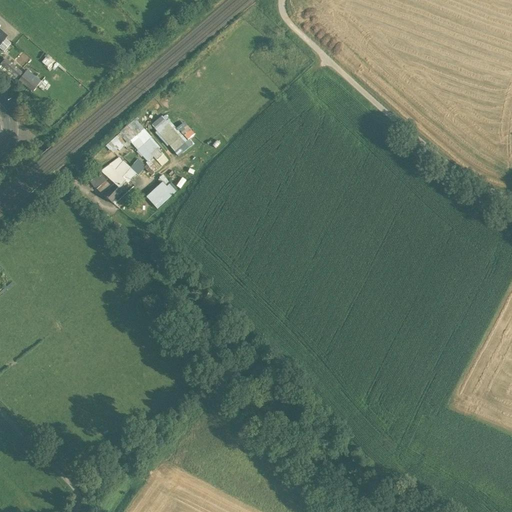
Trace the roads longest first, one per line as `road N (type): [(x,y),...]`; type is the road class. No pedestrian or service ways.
road 1 (track): [(511,197),(465,177),(416,137),(286,17),(283,0)]
road 2 (track): [(0,407),(77,495),(73,511)]
